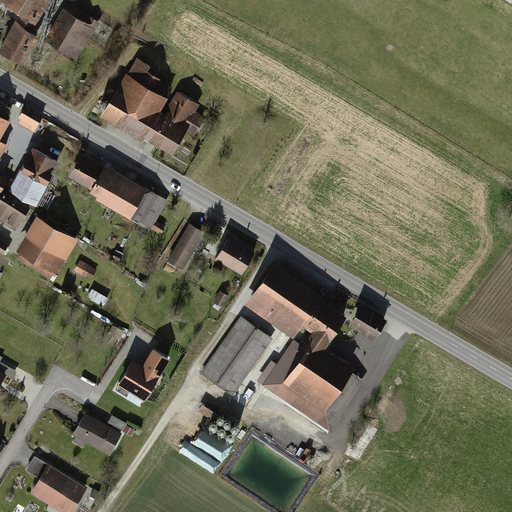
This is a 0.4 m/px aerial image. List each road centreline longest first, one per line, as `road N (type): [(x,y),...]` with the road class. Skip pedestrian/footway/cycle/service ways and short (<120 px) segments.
road 1 (tertiary): [(280,242),(0,77)]
road 2 (residential): [(280,242),(101,511)]
road 3 (tertiary): [(511,378),(280,242)]
road 4 (unknown): [(404,315),(329,439),(269,410)]
